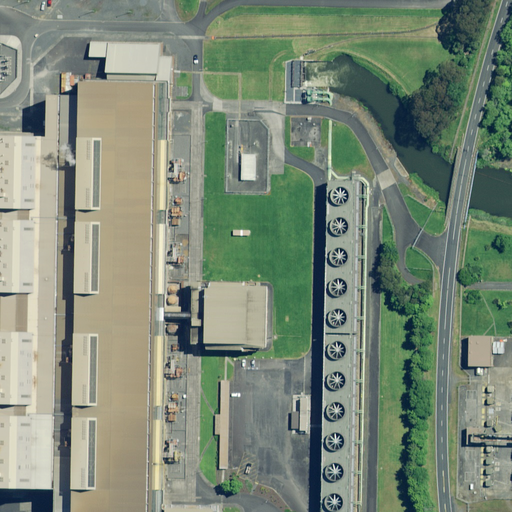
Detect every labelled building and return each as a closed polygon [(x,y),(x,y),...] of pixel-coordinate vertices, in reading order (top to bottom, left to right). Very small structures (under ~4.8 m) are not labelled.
[(111,54),(110,71),(174,72),(174,54),(163,54),(163,41),(93,39),(93,54),(111,54)] [(304,72),(305,59),(297,59),(295,86),(304,86),(304,72)] [(0,492),(65,493),(64,511),(169,511),(175,74),(100,73),(100,87),(62,87),(62,130),(56,130),(56,123),(0,122),(0,492)] [(259,153),(245,152),(244,179),(258,179),(259,153)] [(326,503),(325,511),(357,511),(367,177),(335,176),(326,503)] [(216,346),(275,347),(277,286),(218,284),(216,346)] [(490,370),(490,337),(467,337),(467,369),(490,370)] [(230,380),(223,379),(222,414),(217,414),(217,435),(221,435),(220,467),(228,467),(230,380)] [(308,431),(309,398),(302,398),(302,412),(292,412),(292,429),(301,429),(301,431),(308,431)]
